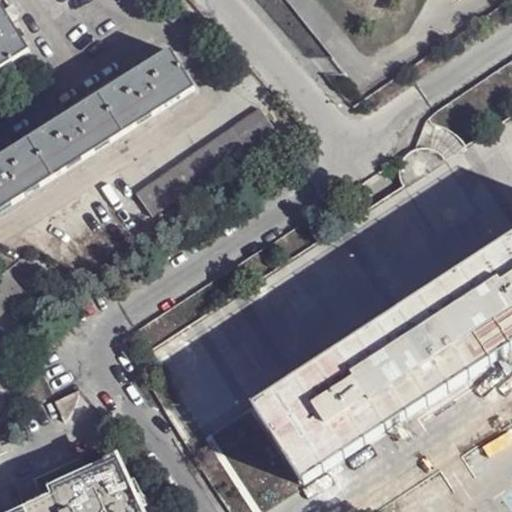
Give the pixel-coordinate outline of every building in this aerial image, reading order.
[(0,71),(30,52),(10,21),(3,11),(0,5),(0,71)] [(17,17),(10,7),(3,11),(10,21),(17,17)] [(0,212),(194,92),(171,53),(140,71),(130,79),(70,116),(60,122),(1,159),(0,159),(0,212)] [(136,65),(125,72),(130,79),(140,71),(136,65)] [(55,116),(60,122),(70,116),(66,109),(55,116)] [(153,217),(278,132),(262,110),(138,195),(153,217)] [(150,353),(253,511),(269,511),(298,494),(244,413),(385,322),(511,240),(511,117),(454,154),(444,158),(433,151),(423,150),(414,153),(406,159),(402,168),(401,179),(405,188),(150,353)] [(244,413),(298,494),(511,353),(511,240),(385,322),(244,413)] [(0,314),(25,293),(7,272),(0,277),(0,314)] [(149,511),(126,459),(53,492),(56,499),(41,506),(27,511),(149,511)]
